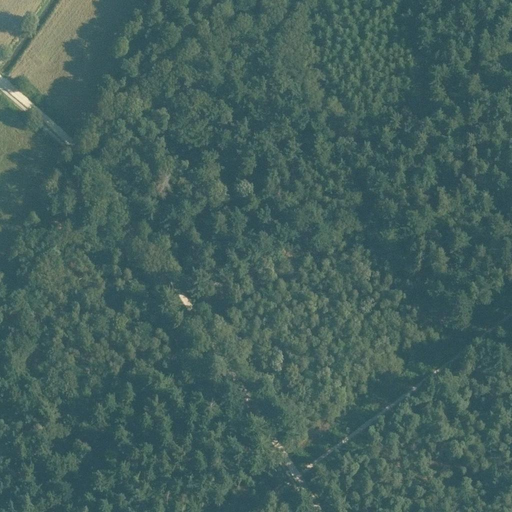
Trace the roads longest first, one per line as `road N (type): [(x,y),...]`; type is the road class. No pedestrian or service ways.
road 1 (track): [(320,511),(97,171)]
road 2 (track): [(97,171),(0,80)]
